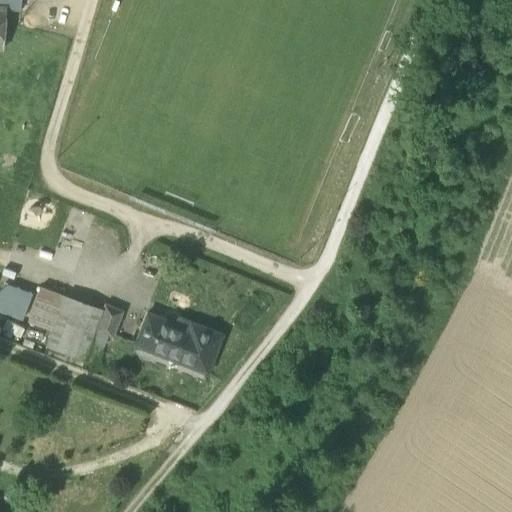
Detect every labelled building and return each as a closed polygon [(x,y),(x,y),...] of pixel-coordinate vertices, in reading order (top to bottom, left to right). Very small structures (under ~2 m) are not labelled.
[(6,10),(20,11),(20,0),(0,0),(0,8),(7,9),(6,10)] [(0,293),(0,312),(23,320),(29,300),(31,293),(3,284),(0,293)] [(44,346),(87,359),(95,332),(103,307),(34,285),(31,293),(29,300),(23,320),(50,328),(44,346)] [(95,332),(112,338),(120,312),(103,307),(95,332)] [(135,344),(178,361),(190,329),(189,328),(148,312),(135,344)] [(191,322),(189,328),(190,329),(178,361),(207,373),(223,334),(191,322)]
